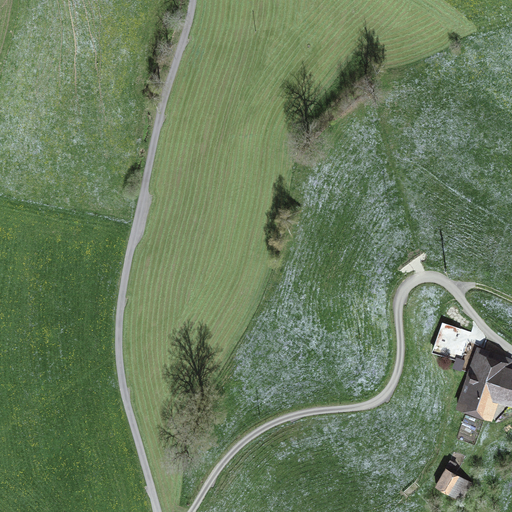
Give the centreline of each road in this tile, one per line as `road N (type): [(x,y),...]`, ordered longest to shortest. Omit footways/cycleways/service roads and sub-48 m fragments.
road 1 (unclassified): [(192,0),(126,264),(118,332),(123,386),(157,511)]
road 2 (track): [(191,511),(226,458),(256,433),(289,416),(363,405),(386,393),(400,352),(399,298),(413,280),(429,276),(449,285),(511,351)]
